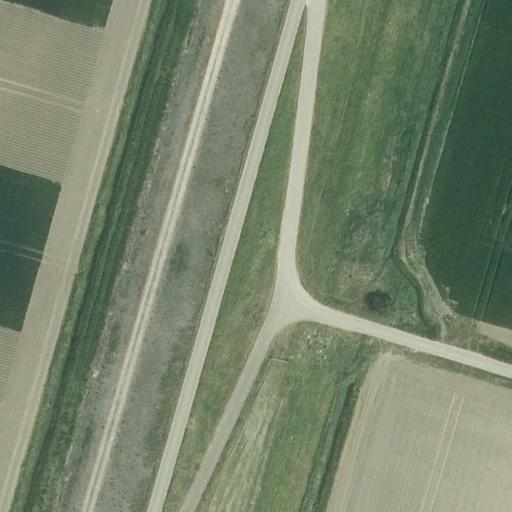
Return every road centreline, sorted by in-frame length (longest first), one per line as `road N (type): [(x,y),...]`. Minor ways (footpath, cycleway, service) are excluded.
road 1 (tertiary): [(154,511),(297,0)]
road 2 (unclassified): [(280,304),(314,0)]
road 3 (unclassified): [(511,374),(280,304)]
road 4 (unclassified): [(185,511),(280,304)]
